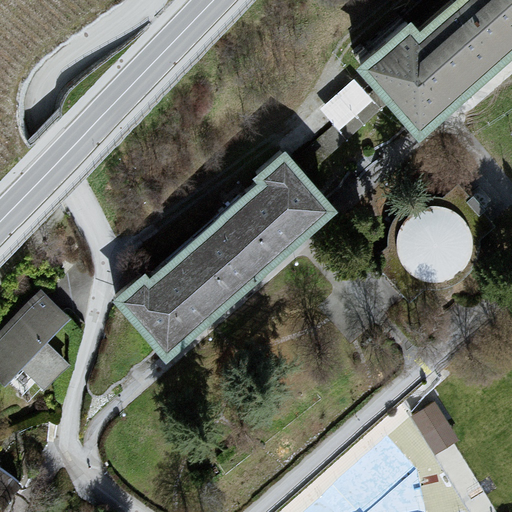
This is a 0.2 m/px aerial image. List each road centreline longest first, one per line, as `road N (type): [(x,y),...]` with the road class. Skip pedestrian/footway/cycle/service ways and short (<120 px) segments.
road 1 (residential): [(149,0),(71,59),(44,91),(53,146),(104,252),(68,453),(126,511)]
road 2 (unknown): [(392,0),(294,119),(150,245),(104,252)]
road 3 (residential): [(254,511),(511,290)]
road 4 (tertiary): [(0,221),(213,0)]
